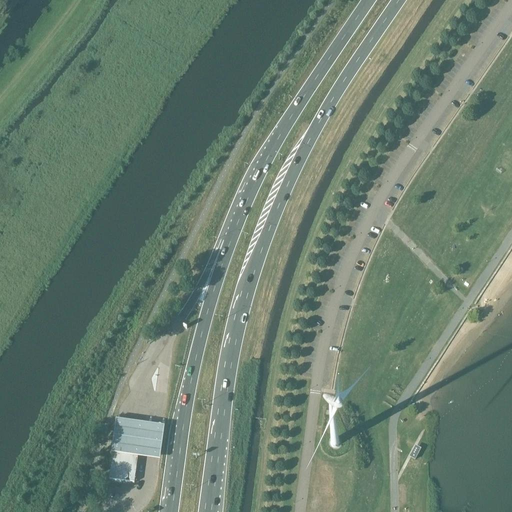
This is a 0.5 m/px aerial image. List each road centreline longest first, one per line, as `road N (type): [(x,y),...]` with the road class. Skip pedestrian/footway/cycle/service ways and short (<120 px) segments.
road 1 (unclassified): [(300,511),(329,321),(364,226),(511,5)]
road 2 (primary): [(210,511),(233,338),(258,255),(310,138),(399,0)]
road 3 (primary): [(370,0),(264,158),(221,265)]
road 4 (primary): [(221,265),(187,388),(170,511)]
